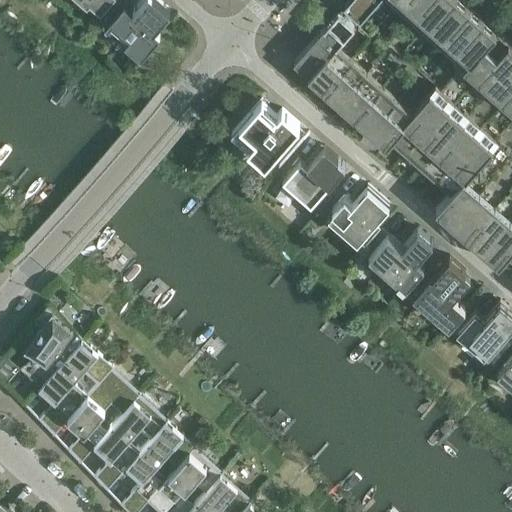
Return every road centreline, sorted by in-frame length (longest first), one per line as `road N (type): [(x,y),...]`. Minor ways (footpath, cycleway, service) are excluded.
road 1 (residential): [(511,291),(230,43)]
road 2 (residential): [(187,93),(0,307)]
